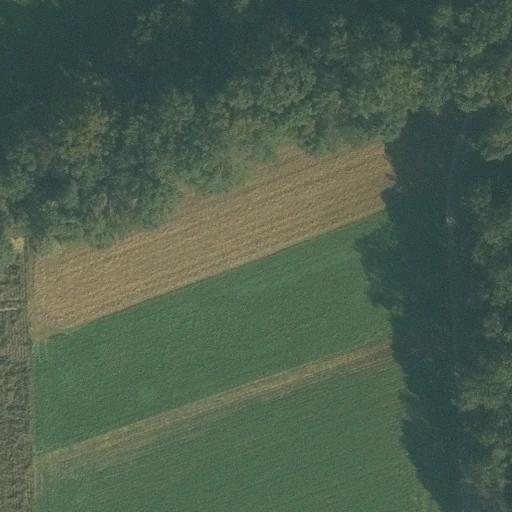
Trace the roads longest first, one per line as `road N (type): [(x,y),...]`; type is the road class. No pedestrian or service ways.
road 1 (unclassified): [(482,511),(464,226),(482,140),(511,71)]
road 2 (track): [(331,0),(0,134)]
